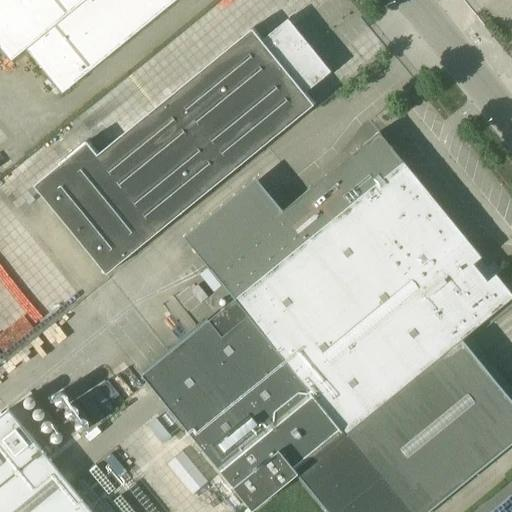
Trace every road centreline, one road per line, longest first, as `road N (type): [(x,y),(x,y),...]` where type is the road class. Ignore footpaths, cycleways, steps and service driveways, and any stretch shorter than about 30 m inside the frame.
road 1 (unknown): [(189,0),(39,122),(27,122),(0,94)]
road 2 (unclassified): [(511,121),(412,0)]
